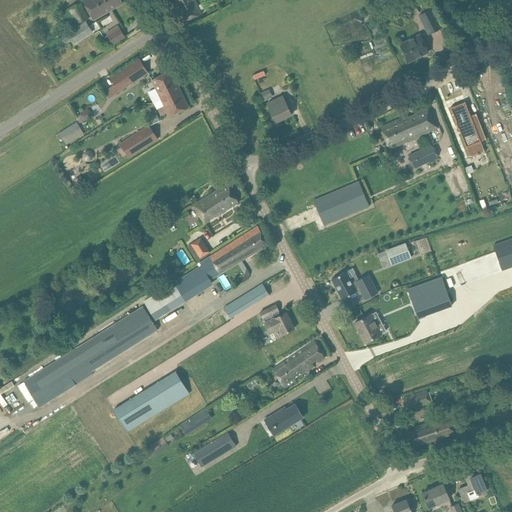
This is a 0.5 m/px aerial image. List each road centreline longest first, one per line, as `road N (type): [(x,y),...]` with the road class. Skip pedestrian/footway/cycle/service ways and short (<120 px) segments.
road 1 (unclassified): [(396,467),(243,167)]
road 2 (unclassified): [(243,167),(511,35)]
road 3 (unclassified): [(0,129),(157,25)]
road 4 (unclassified): [(243,167),(157,25)]
road 5 (unclassified): [(396,467),(511,423)]
